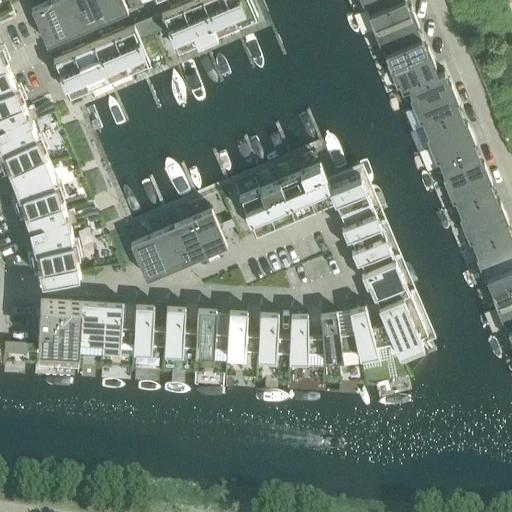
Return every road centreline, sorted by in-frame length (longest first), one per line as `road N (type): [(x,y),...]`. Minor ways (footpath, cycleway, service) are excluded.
road 1 (residential): [(137,291),(324,298),(355,287),(325,218)]
road 2 (residential): [(325,218),(137,291)]
road 3 (unclassified): [(511,181),(435,0)]
road 4 (residential): [(0,278),(10,287),(137,291)]
